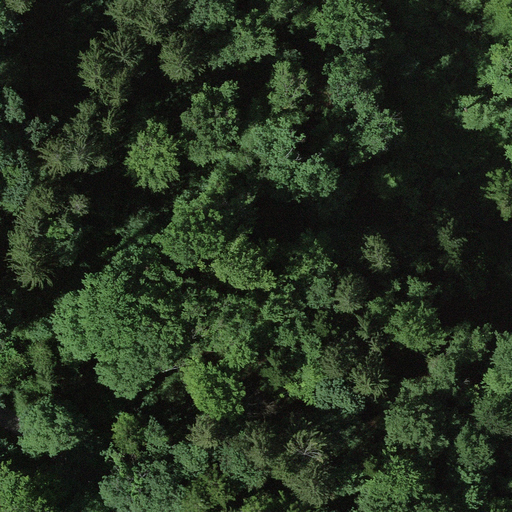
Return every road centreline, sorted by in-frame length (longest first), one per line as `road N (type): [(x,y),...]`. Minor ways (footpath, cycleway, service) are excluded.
road 1 (track): [(511,151),(169,56)]
road 2 (unclassified): [(0,408),(163,511)]
